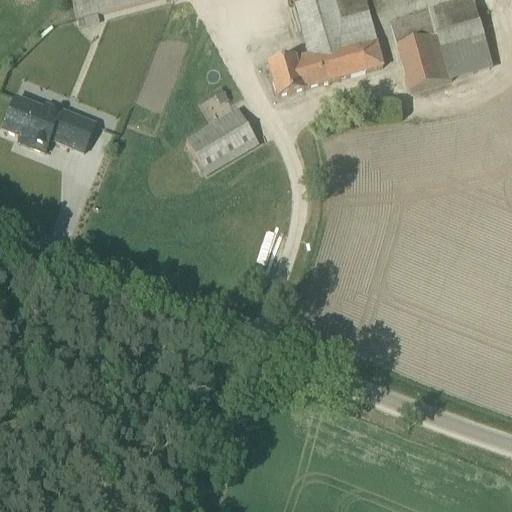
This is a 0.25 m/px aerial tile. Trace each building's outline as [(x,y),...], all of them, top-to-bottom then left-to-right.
[(70,0),(77,25),(168,0),(70,0)] [(383,71),(363,0),(322,0),(296,7),(309,58),(315,56),(317,60),(329,56),(337,84),(383,71)] [(411,96),(492,72),(471,2),(390,26),(411,96)] [(304,93),(337,84),(329,56),(317,60),(315,56),(309,58),(268,69),(277,101),(304,93)] [(43,114),(15,104),(3,135),(31,146),(29,151),(45,157),(50,143),(84,157),(95,129),(46,110),(43,114)] [(206,179),(258,148),(238,114),(186,145),(206,179)]
